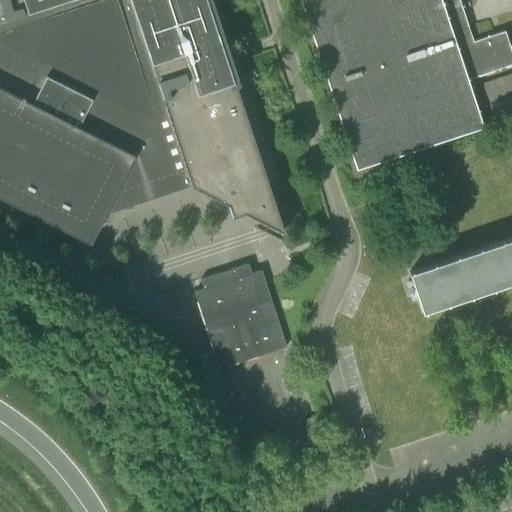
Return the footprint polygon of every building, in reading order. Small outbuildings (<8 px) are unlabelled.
[(225,52),(208,0),(0,0),(0,197),(91,243),(115,194),(187,170),(192,185),(193,185),(228,202),(232,215),(245,211),(283,230),(284,230),(270,186),(229,63),(228,63),(225,52)] [(460,0),(300,0),(352,161),(356,168),(484,126),(468,79),(511,64),(511,50),(505,30),(474,41),(464,11),(460,0)] [(487,103),(511,93),(511,72),(480,83),(487,103)] [(493,123),(511,117),(511,95),(487,104),(493,123)] [(511,236),(409,271),(423,311),(511,281),(511,236)] [(252,272),(249,263),(201,278),(204,288),(195,291),(220,368),(287,346),(261,269),(252,272)]
